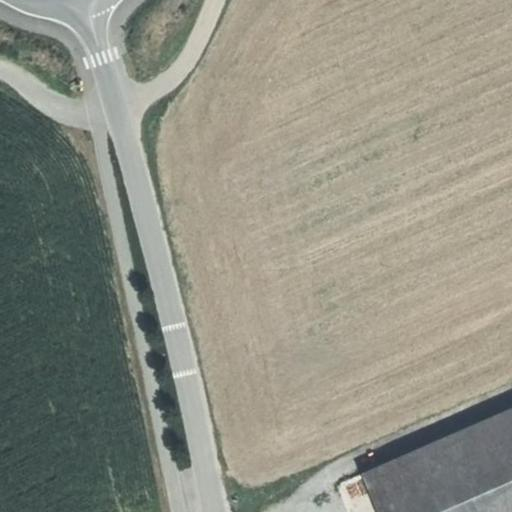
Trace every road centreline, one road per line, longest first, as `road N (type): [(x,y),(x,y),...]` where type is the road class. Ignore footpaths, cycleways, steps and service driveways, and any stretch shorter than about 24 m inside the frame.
road 1 (unclassified): [(87,3),(181,340),(218,511)]
road 2 (track): [(0,68),(78,114),(119,101),(179,73),(213,0)]
